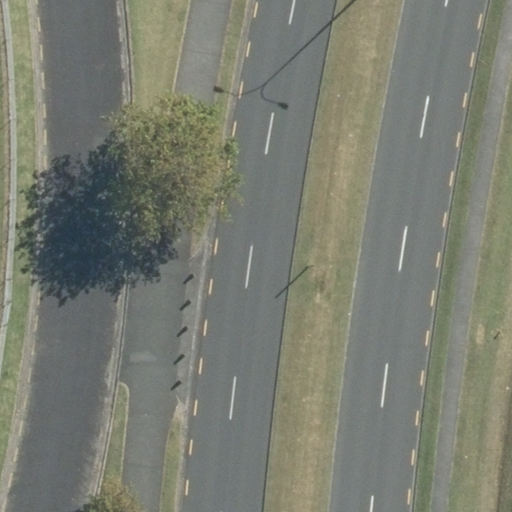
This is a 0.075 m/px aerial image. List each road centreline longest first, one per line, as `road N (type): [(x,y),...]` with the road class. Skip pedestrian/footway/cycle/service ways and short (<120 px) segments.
road 1 (secondary): [(224,511),(273,114),(297,0)]
road 2 (secondary): [(446,0),(387,371),(374,511)]
